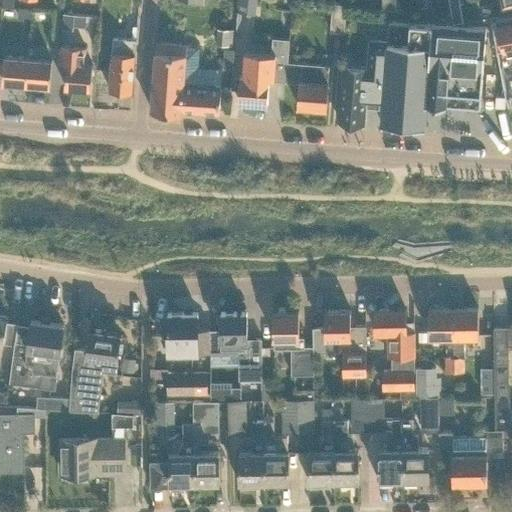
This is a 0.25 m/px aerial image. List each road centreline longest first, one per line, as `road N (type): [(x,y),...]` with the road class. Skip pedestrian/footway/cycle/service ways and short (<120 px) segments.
road 1 (residential): [(511,283),(144,291),(0,267)]
road 2 (residential): [(139,137),(511,165)]
road 3 (residential): [(0,126),(139,137)]
road 4 (residential): [(139,137),(150,0)]
